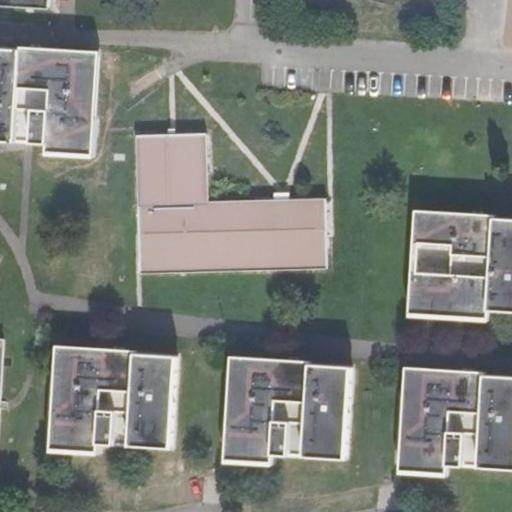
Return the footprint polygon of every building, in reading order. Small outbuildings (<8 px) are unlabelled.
[(51,0),(0,0),(0,6),(51,10),(51,0)] [(96,158),(102,51),(24,47),(24,50),(0,48),(0,141),(32,143),(34,109),(52,110),(50,145),(49,156),(96,158)] [(50,145),(52,110),(34,109),(32,143),(50,145)] [(327,235),(326,201),(288,202),(283,203),(209,205),(207,136),(172,137),(137,138),(141,277),(328,272),(327,235)] [(511,311),(511,217),(416,212),(410,314),(490,318),(491,311),(511,311)] [(176,448),(182,356),(136,353),(136,350),(58,345),(51,453),(98,455),(99,444),(101,409),(117,410),(115,445),(130,446),(176,448)] [(351,459),(356,367),(310,364),(310,361),(232,356),(226,464),(273,467),(274,455),(276,420),(292,421),(290,456),(351,459)] [(511,468),(511,376),(486,375),(486,371),(407,366),(401,474),(448,477),(449,465),(451,430),(467,431),(465,466),(480,467),(511,468)] [(115,445),(117,410),(101,409),(99,444),(115,445)] [(290,456),(292,421),(276,420),(274,455),(290,456)] [(465,466),(467,431),(451,430),(449,465),(465,466)]
